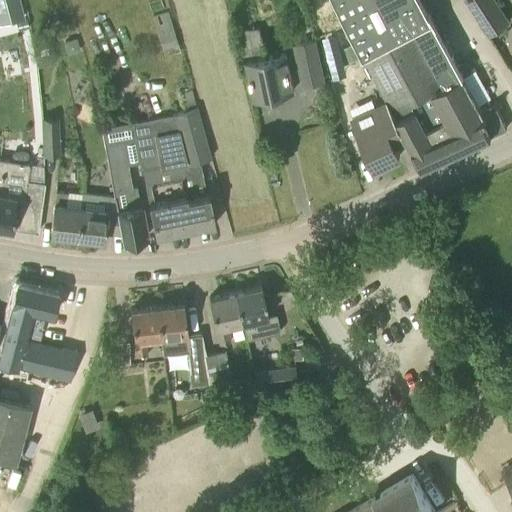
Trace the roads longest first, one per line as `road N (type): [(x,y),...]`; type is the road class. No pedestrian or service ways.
road 1 (residential): [(0,252),(76,272),(162,278),(283,249),(511,143)]
road 2 (track): [(256,511),(396,434),(283,249)]
